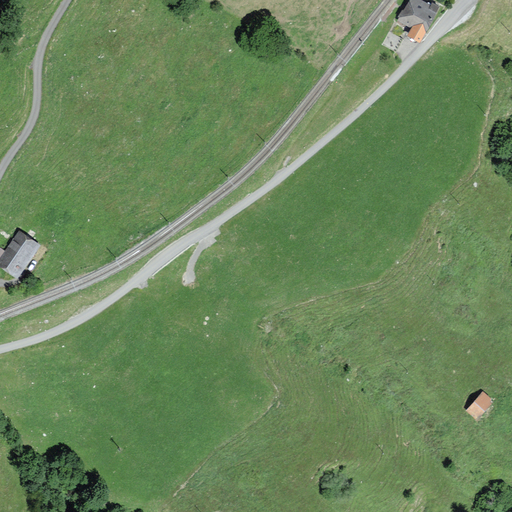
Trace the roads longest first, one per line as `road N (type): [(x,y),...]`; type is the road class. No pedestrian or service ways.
road 1 (unclassified): [(0,349),(81,319),(273,182),(368,103),(464,0)]
road 2 (unclassified): [(66,0),(43,43),(31,124),(0,172)]
